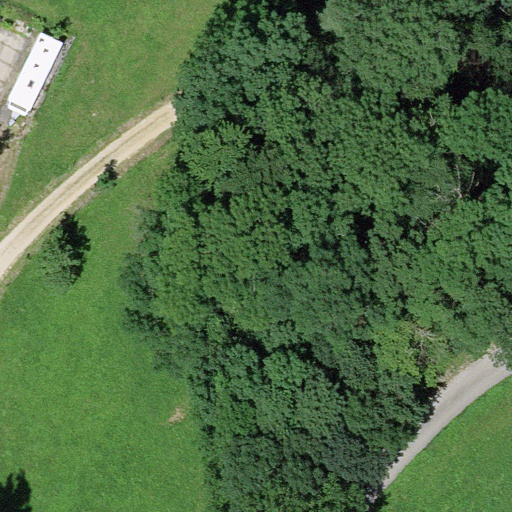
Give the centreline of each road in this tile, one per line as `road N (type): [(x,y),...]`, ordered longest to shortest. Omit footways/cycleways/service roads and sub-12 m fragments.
road 1 (track): [(496,0),(321,58),(216,104),(91,186),(30,240),(0,281)]
road 2 (track): [(511,350),(453,398),(350,511)]
